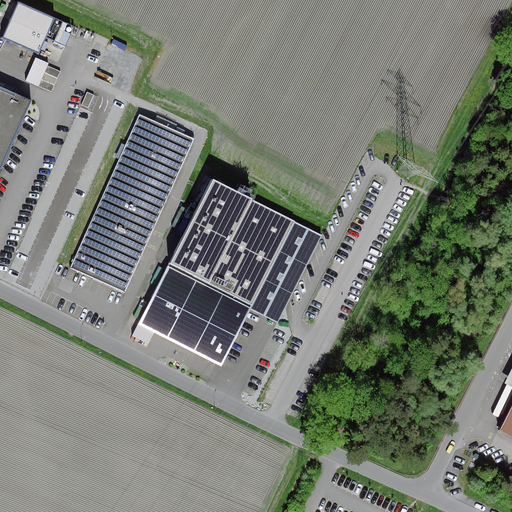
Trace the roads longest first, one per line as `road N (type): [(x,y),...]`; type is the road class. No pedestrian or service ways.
road 1 (unclassified): [(0,288),(268,424),(425,492)]
road 2 (unclassified): [(425,492),(511,327)]
